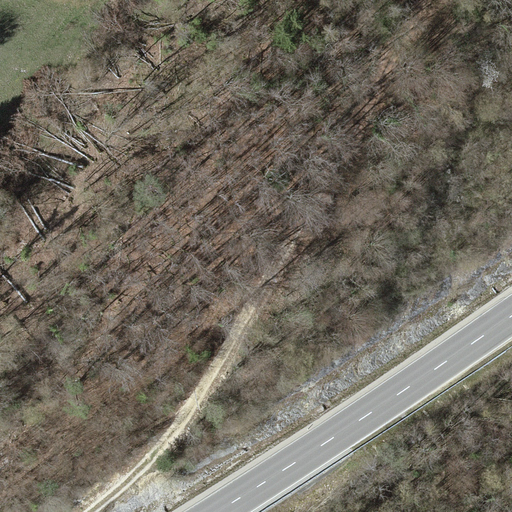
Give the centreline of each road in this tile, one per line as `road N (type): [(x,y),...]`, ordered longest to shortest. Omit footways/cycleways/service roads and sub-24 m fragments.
road 1 (track): [(124,511),(282,280),(439,0)]
road 2 (primary): [(511,313),(212,511)]
